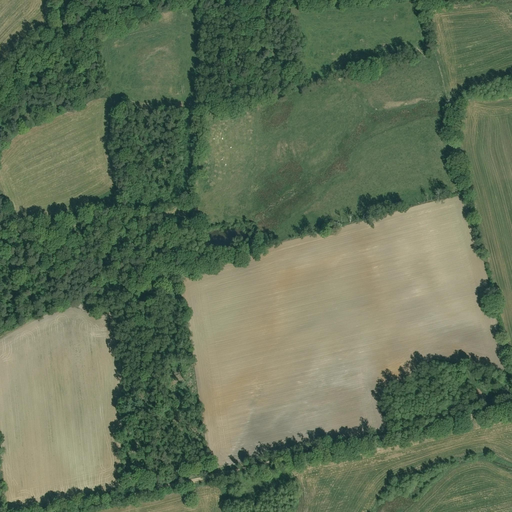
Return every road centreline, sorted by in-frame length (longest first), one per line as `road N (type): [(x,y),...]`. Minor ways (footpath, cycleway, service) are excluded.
road 1 (track): [(511,403),(60,511)]
road 2 (track): [(160,0),(118,18),(55,26),(0,93)]
